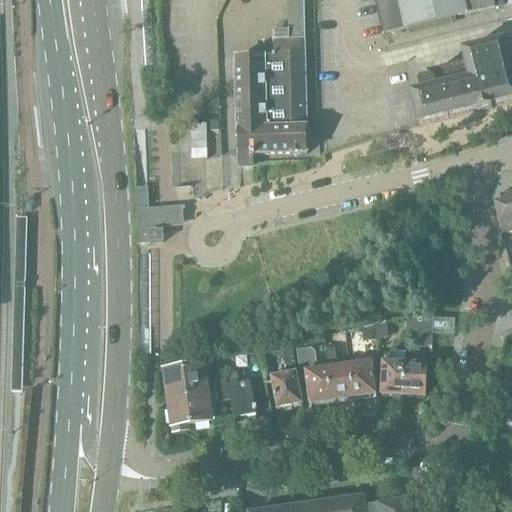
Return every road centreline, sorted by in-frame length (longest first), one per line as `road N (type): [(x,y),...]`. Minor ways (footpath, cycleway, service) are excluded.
road 1 (primary): [(109,463),(120,214),(92,0)]
road 2 (primary): [(53,0),(75,200),(67,419)]
road 3 (unclassified): [(150,475),(348,446),(446,458)]
road 4 (residential): [(235,218),(465,165)]
road 5 (residential): [(485,317),(486,258),(465,165)]
road 6 (residential): [(446,458),(485,317)]
